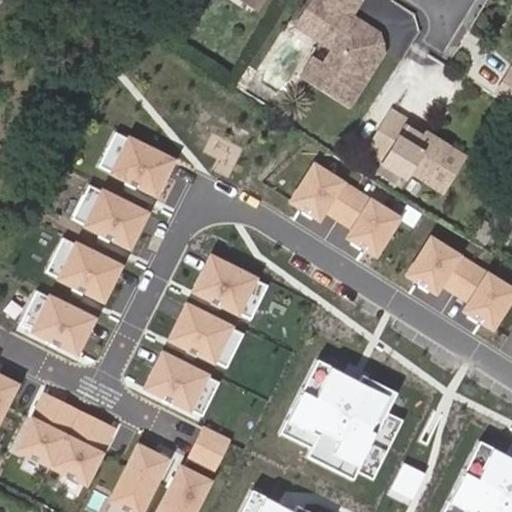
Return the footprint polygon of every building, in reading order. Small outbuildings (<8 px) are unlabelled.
[(258,6),(248,0),(223,0),(251,17),(258,6)] [(358,0),(311,0),(303,13),(318,23),(314,28),(330,39),(331,49),(322,65),(311,59),(300,76),(348,107),(380,58),(375,33),(367,27),(362,34),(344,22),(360,1),(358,0)] [(403,128),(377,172),(401,186),(409,175),(426,185),(430,179),(440,160),(447,148),(427,136),(424,140),(403,128)] [(177,162),(114,131),(97,166),(159,197),(177,162)] [(404,220),(313,163),(287,205),(321,226),(327,216),(352,232),(345,242),(377,262),(404,220)] [(154,219),(91,188),(74,223),(136,254),(154,219)] [(511,302),(511,286),(429,234),(403,275),(436,296),(442,287),(467,303),(461,313),(493,333),(511,302)] [(124,267),(62,236),(44,271),(106,302),(124,267)] [(271,288),(209,257),(191,292),(253,323),(271,288)] [(97,324),(34,293),(17,328),(79,359),(97,324)] [(244,335),(182,304),(164,339),(227,370),(244,335)] [(223,383),(160,352),(143,387),(205,418),(223,383)] [(396,397),(315,357),(272,441),(370,490),(405,422),(388,413),(396,397)] [(0,436),(24,387),(0,375),(0,436)] [(116,429),(44,391),(13,450),(86,487),(116,429)] [(185,453),(214,468),(231,435),(202,420),(185,453)] [(511,511),(511,455),(480,439),(442,511),(511,511)] [(147,511),(173,460),(137,442),(107,503),(127,511),(147,511)] [(202,511),(217,482),(181,464),(157,511),(202,511)] [(297,511),(249,487),(236,511),(297,511)]
